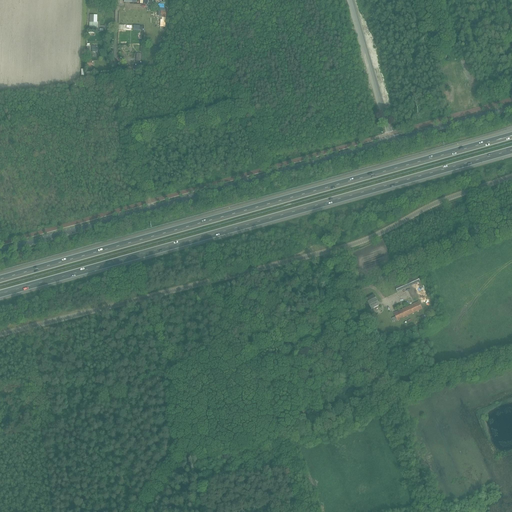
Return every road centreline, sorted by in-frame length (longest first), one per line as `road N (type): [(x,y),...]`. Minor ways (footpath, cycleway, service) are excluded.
road 1 (unclassified): [(0,334),(362,241),(511,176)]
road 2 (motorway): [(0,294),(511,149)]
road 3 (motorway): [(511,135),(0,280)]
road 4 (tertiary): [(0,252),(391,140)]
road 5 (unclassified): [(391,140),(350,0)]
road 6 (tertiary): [(391,140),(511,106)]
